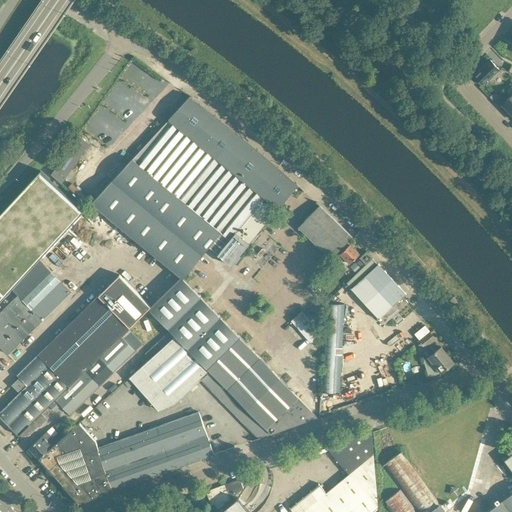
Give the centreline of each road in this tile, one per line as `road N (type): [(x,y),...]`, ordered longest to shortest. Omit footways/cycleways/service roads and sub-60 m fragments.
road 1 (unclassified): [(492,377),(437,302),(333,195),(233,107),(130,35)]
road 2 (unclassified): [(123,511),(492,377)]
road 3 (unclassified): [(0,187),(130,35)]
road 4 (residential): [(511,142),(457,78),(511,13)]
